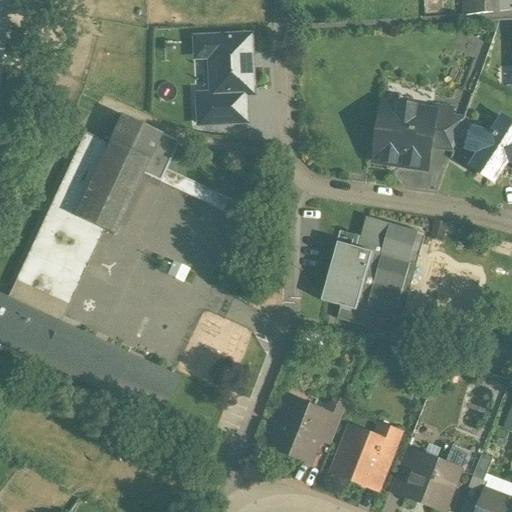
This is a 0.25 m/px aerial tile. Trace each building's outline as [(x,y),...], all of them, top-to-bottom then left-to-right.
[(495,0),(465,0),(466,16),(496,12),(496,1),(495,0)] [(511,0),(508,0),(496,1),(496,12),(511,10),(511,0)] [(212,96),(246,95),(253,95),(251,37),(195,39),(196,60),(210,59),(212,96)] [(246,95),(212,96),(198,96),(199,125),(247,124),(246,95)] [(400,108),(384,106),(381,127),(378,129),(377,137),(379,140),(376,161),(388,163),(391,167),(395,164),(407,166),(420,157),(426,158),(428,147),(433,114),(432,113),(414,111),(412,107),(403,106),(400,108)] [(452,110),(433,107),(432,113),(433,114),(428,147),(452,151),(464,120),(451,118),(452,110)] [(160,134),(121,116),(107,145),(108,145),(108,144),(147,163),(160,134)] [(511,125),(502,119),(491,136),(479,132),(473,151),(481,153),(471,168),(494,182),(507,162),(511,163),(511,125)] [(147,163),(142,174),(159,183),(165,170),(166,170),(179,143),(160,134),(147,163)] [(85,135),(7,301),(31,312),(75,219),(73,218),(108,145),(107,145),(85,135)] [(108,145),(73,218),(75,219),(103,232),(112,236),(142,174),(147,163),(108,144),(108,145)] [(166,170),(165,170),(159,183),(182,194),(188,181),(166,170)] [(228,200),(188,181),(182,194),(223,213),(228,200)] [(243,207),(228,200),(223,213),(238,220),(243,207)] [(418,233),(365,218),(357,249),(381,256),(381,255),(409,263),(418,233)] [(103,232),(75,219),(31,312),(59,325),(103,232)] [(341,306),(357,249),(338,244),(322,301),(341,306)] [(381,256),(357,249),(341,306),(337,320),(389,335),(409,263),(381,255),(381,256)] [(167,276),(183,283),(190,270),(173,262),(167,276)] [(7,301),(0,297),(0,345),(124,403),(142,364),(59,325),(31,312),(7,301)] [(177,380),(142,364),(124,403),(159,419),(177,380)] [(324,416),(290,402),(272,449),(310,464),(319,440),(328,417),(324,416)] [(344,411),(328,405),(324,416),(328,417),(319,440),(331,444),(344,411)] [(373,446),(348,436),(333,473),(367,486),(377,459),(388,463),(399,435),(381,427),(373,446)] [(459,471),(418,455),(414,465),(402,496),(404,496),(443,511),(453,484),(458,482),(460,477),(458,473),(459,471)] [(492,461),(481,456),(472,478),(484,482),(492,461)] [(402,460),(389,493),(403,499),(404,496),(402,496),(414,465),(402,460)] [(511,511),(511,502),(485,492),(477,511),(511,511)]
